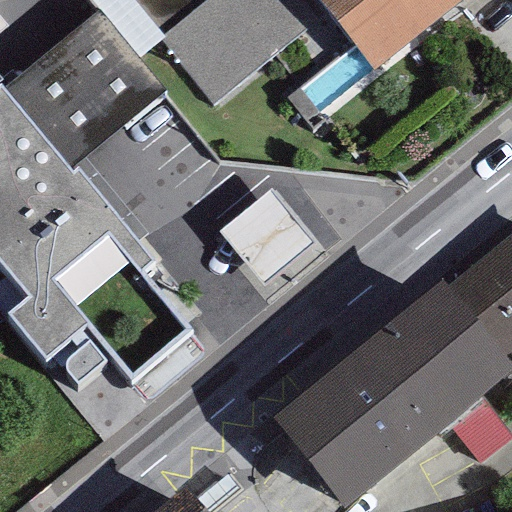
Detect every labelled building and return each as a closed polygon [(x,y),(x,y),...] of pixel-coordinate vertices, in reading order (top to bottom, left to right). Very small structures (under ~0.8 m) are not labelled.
[(92,0),(84,5),(98,20),(137,65),(162,46),(166,44),(129,0),(92,0)] [(129,0),(166,44),(162,46),(213,112),(295,43),(309,61),(334,41),(302,0),(129,0)] [(302,0),(334,41),(371,88),(485,0),(302,0)] [(7,96),(0,102),(0,103),(67,182),(165,99),(137,65),(98,20),(7,96)] [(0,25),(0,43),(9,36),(0,25)] [(0,277),(30,313),(10,329),(44,371),(85,338),(130,392),(188,344),(141,287),(154,277),(78,186),(73,190),(67,182),(0,103),(0,277)] [(267,207),(218,243),(257,295),(306,258),(267,207)] [(511,242),(439,302),(506,386),(511,381),(511,242)] [(365,511),(511,396),(511,393),(506,386),(439,302),(270,435),(331,511),(365,511)]
